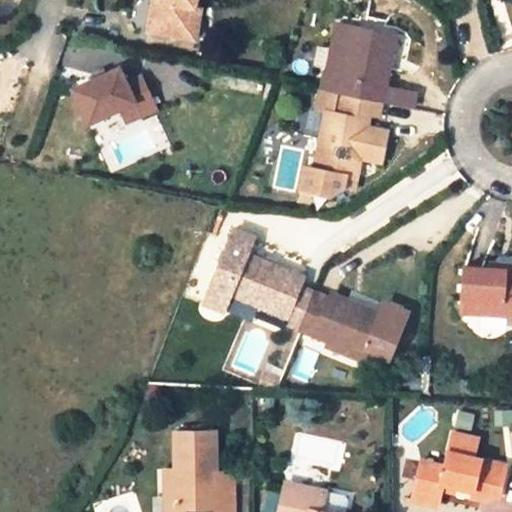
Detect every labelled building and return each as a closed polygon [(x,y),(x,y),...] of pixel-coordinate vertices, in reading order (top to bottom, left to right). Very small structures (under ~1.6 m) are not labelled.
[(152,0),(147,31),(183,37),(188,8),(199,10),(200,0),(152,0)] [(199,10),(188,8),(183,37),(198,40),(204,11),(199,10)] [(350,27),(348,39),(337,93),(339,94),(383,103),(385,88),(396,36),(350,27)] [(322,90),(337,93),(348,39),(333,36),(322,90)] [(93,79),(104,74),(100,66),(89,71),(93,79)] [(71,90),(88,124),(97,119),(116,110),(129,103),(137,119),(153,111),(137,78),(122,85),(114,69),(104,74),(93,79),(71,90)] [(411,109),(413,94),(385,88),(383,103),(411,109)] [(379,117),(383,103),(339,94),(335,113),(325,111),(313,167),(305,166),(300,189),(329,195),(341,186),(344,174),(356,176),(360,158),(380,162),(386,132),(366,127),(369,115),(379,117)] [(123,125),(137,119),(129,103),(116,110),(123,125)] [(299,329),(315,292),(299,286),(304,276),(248,253),(255,234),(236,226),(205,304),(224,312),(231,293),(287,317),(284,322),(299,329)] [(490,268),(511,269),(511,262),(490,261),(490,268)] [(511,269),(490,268),(465,266),(462,312),(511,315),(511,269)] [(328,298),(315,292),(299,329),(328,341),(365,357),(369,348),(397,358),(414,317),(386,306),(383,314),(331,292),(328,298)] [(365,357),(328,341),(326,346),(363,362),(365,357)] [(265,369),(257,388),(275,389),(281,375),(265,369)] [(174,429),(175,469),(175,479),(170,479),(170,496),(184,504),(217,504),(217,511),(234,511),(234,469),(217,469),(216,428),(174,429)] [(421,457),(412,498),(438,502),(444,481),(473,487),(471,495),(486,498),(500,493),(507,463),(474,456),(479,436),(453,431),(445,462),(421,457)] [(175,469),(165,469),(165,511),(184,511),(184,504),(170,496),(170,479),(175,479),(175,469)] [(286,483),(285,489),(301,492),(302,487),(286,483)] [(301,492),(285,489),(280,511),(321,511),(326,492),(302,487),(301,492)] [(344,511),(346,494),(327,493),(326,510),(344,511)]
